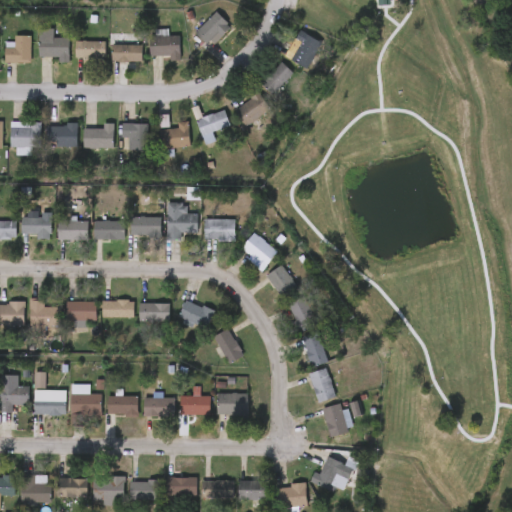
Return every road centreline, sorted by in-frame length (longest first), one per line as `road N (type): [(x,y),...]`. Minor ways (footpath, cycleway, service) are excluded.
road 1 (residential): [(0,268),(193,272),(231,283),(278,362),(278,440)]
road 2 (residential): [(0,92),(151,95),(205,84),(264,43),(279,0)]
road 3 (residential): [(0,443),(261,451),(278,440)]
